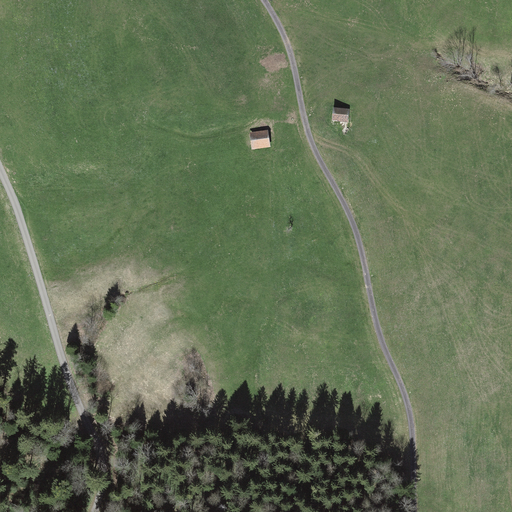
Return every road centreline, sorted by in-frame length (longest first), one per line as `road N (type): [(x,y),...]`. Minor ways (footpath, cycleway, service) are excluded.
road 1 (track): [(265,0),(294,57),(310,138),(349,212),(378,329),(412,409),(413,511)]
road 2 (residential): [(94,511),(104,485),(102,451),(75,395),(0,166)]
